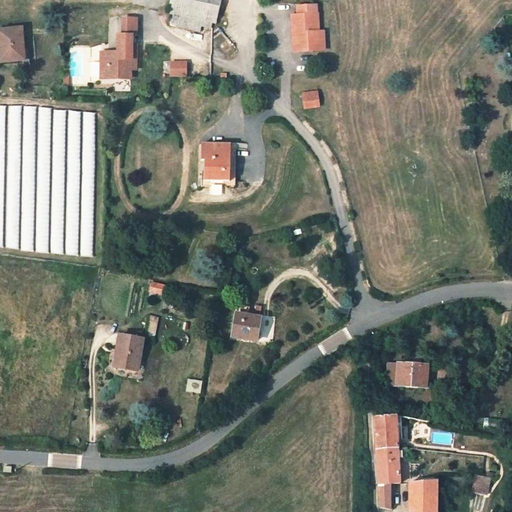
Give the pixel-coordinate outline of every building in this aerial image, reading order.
[(205,17),(194,4),(174,0),(164,0),(163,4),(166,5),(164,17),(194,23),(195,17),(207,19),(205,17)] [(212,0),(174,0),(194,4),(205,17),(206,14),(210,15),(212,0)] [(292,44),(302,44),(301,37),(312,37),(312,25),(311,6),(307,7),(307,0),(291,0),(292,7),(286,7),(286,26),(291,26),(292,44)] [(130,30),(128,14),(115,15),(116,31),(111,32),(113,49),(96,51),(99,78),(115,77),(114,68),(128,66),(133,64),(130,38),(126,38),(126,31),(130,30)] [(318,25),(312,25),(312,37),(301,37),(302,44),(318,43),(318,25)] [(11,45),(0,46),(0,78),(14,76),(13,61),(11,45)] [(182,68),(183,55),(167,53),(166,67),(182,68)] [(25,81),(22,61),(13,61),(14,76),(15,83),(25,81)] [(129,75),(128,66),(114,68),(115,77),(129,75)] [(309,98),(308,90),(308,85),(294,86),(296,100),(309,98)] [(0,248),(92,253),(98,110),(0,105),(0,248)] [(203,151),(208,151),(209,173),(233,173),(233,136),(204,137),(203,151)] [(149,275),(134,272),(132,282),(147,286),(149,275)] [(151,281),(148,292),(163,296),(166,285),(151,281)] [(244,345),(246,336),(248,324),(249,320),(231,316),(226,340),(244,345)] [(128,334),(104,329),(98,362),(122,367),(128,334)] [(411,363),(383,360),(380,383),(407,386),(408,374),(410,372),(411,363)] [(371,444),(385,444),(384,411),(360,405),(363,444),(371,444)] [(371,444),(363,444),(367,502),(375,500),(374,482),(387,479),(385,444),(371,444)] [(489,494),(489,476),(472,476),(472,494),(489,494)] [(398,479),(394,511),(422,511),(425,479),(398,479)]
